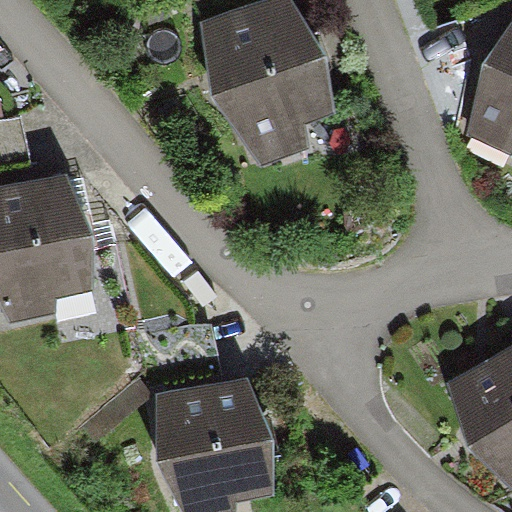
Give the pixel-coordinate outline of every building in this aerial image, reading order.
[(291,0),(277,0),(199,33),(250,155),(301,134),(294,119),(335,102),(291,0)] [(511,13),(461,126),(511,148),(511,13)] [(71,159),(0,173),(0,301),(97,281),(71,159)] [(511,334),(444,382),(511,478),(511,334)] [(274,480),(247,363),(157,384),(186,511),(214,511),(239,506),(235,489),(274,480)]
